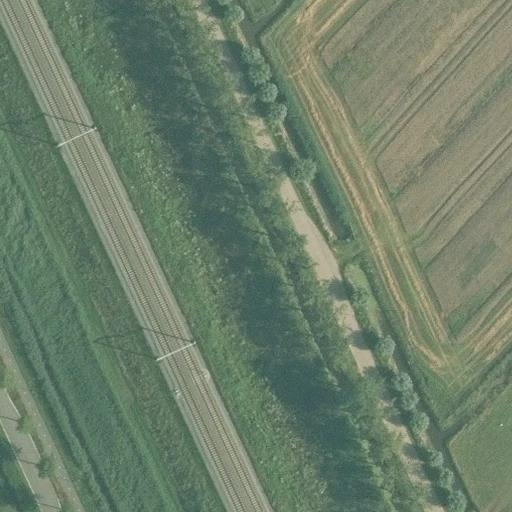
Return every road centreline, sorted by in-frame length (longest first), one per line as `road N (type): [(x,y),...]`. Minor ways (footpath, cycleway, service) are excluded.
road 1 (unclassified): [(430,511),(194,0)]
road 2 (unclassified): [(55,511),(0,392)]
